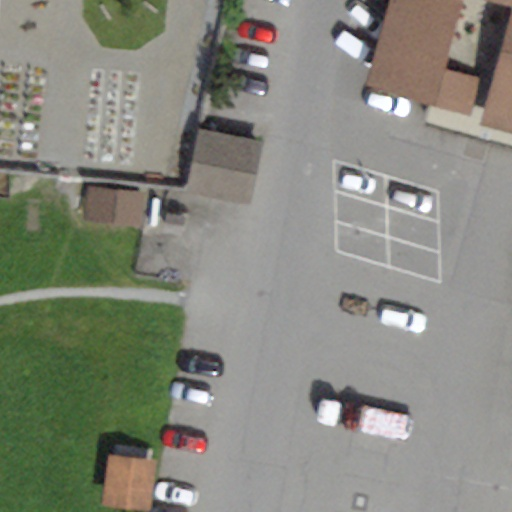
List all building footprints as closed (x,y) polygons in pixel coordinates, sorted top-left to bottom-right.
[(511,0),(389,0),(366,85),(430,102),(425,123),(477,138),(511,7),(511,0)] [(511,7),(477,138),(511,147),(511,7)] [(262,141),(199,129),(187,193),(249,205),(262,141)] [(144,197),(88,189),(84,219),(140,227),(144,197)] [(186,217),(165,213),(162,233),(182,238),(186,217)] [(140,511),(145,511),(153,462),(106,455),(98,506),(140,511)]
